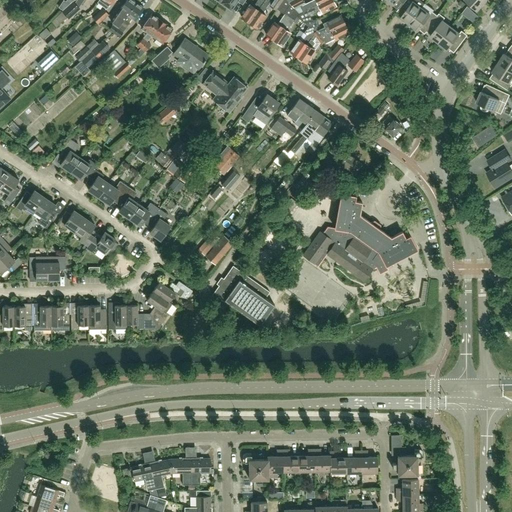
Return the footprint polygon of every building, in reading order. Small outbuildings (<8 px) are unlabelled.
[(14,9),(23,0),(7,0),(6,1),(10,5),(14,9)] [(109,6),(113,0),(98,0),(97,3),(106,9),(109,6)] [(120,25),(136,2),(132,0),(125,0),(119,10),(120,10),(111,22),(113,23),(109,30),(114,33),(120,25)] [(241,0),(244,2),(245,0),(220,0),(220,2),(231,9),(236,0),(241,0)] [(249,23),(265,0),(258,0),(253,7),(249,5),(241,17),(249,23)] [(266,16),(262,14),(272,0),(265,0),(249,23),(258,28),(266,16)] [(299,13),(294,8),(288,2),(286,0),(283,0),(277,9),(284,15),(277,24),(274,22),(273,21),(274,23),(266,34),(274,40),(292,13),(297,17),(299,13)] [(276,10),(282,0),(273,0),(269,6),(276,10)] [(297,17),(304,23),(312,20),(309,14),(321,9),(323,13),(335,6),(332,0),(326,0),(302,12),(299,13),(297,17)] [(313,0),(300,7),(302,12),(326,0),(313,0)] [(406,0),(400,7),(396,12),(402,16),(401,17),(410,24),(422,8),(425,4),(419,0),(406,0)] [(465,0),(477,11),(485,3),(482,0),(465,0)] [(73,1),(51,22),(56,27),(67,17),(68,19),(80,8),(79,7),(75,3),(73,1)] [(125,28),(132,19),(135,20),(143,8),(136,2),(120,25),(114,33),(119,37),(125,28)] [(426,31),(438,16),(437,15),(432,12),(434,10),(425,4),(422,8),(410,24),(419,31),(420,30),(425,34),(427,32),(426,31)] [(467,6),(462,13),(466,16),(471,10),(467,6)] [(103,8),(93,18),(98,24),(108,14),(103,8)] [(290,33),(287,31),(297,17),(292,13),(274,40),(282,45),(290,33)] [(439,43),(451,27),(443,21),(445,18),(439,13),(437,15),(438,16),(426,31),(427,32),(431,35),(430,36),(439,43)] [(141,48),(147,42),(152,36),(163,21),(158,18),(151,14),(141,28),(148,33),(137,45),(140,48),(141,48)] [(321,36),(344,24),(340,15),(328,21),(323,24),(324,27),(317,31),(313,34),(314,35),(316,38),(317,39),(321,36)] [(312,20),(304,23),(309,27),(310,28),(312,27),(315,28),(318,25),(316,19),(312,20)] [(162,43),(172,29),(166,24),(167,24),(163,21),(152,36),(156,39),(162,43)] [(336,40),(349,33),(344,24),(321,36),(317,39),(320,43),(323,45),(325,43),(335,38),(336,40)] [(298,57),(312,38),(314,35),(313,34),(317,31),(315,28),(312,27),(310,28),(309,27),(304,34),(307,36),(302,42),(299,39),(290,51),(298,57)] [(454,53),(468,35),(462,30),(460,33),(451,27),(439,43),(448,50),(449,49),(454,53)] [(76,32),(67,40),(73,46),(82,38),(76,32)] [(315,51),(320,43),(317,39),(316,38),(314,35),(312,38),(298,57),(307,63),(315,51)] [(205,59),(208,55),(185,39),(185,38),(185,37),(173,55),(174,54),(179,58),(177,60),(179,62),(179,63),(184,67),(185,66),(194,72),(197,68),(198,69),(203,62),(203,63),(205,60),(205,59)] [(80,62),(81,61),(89,54),(91,52),(91,51),(98,44),(94,39),(75,56),(80,62)] [(10,40),(3,46),(11,54),(17,48),(10,40)] [(146,50),(151,45),(147,42),(141,48),(140,48),(135,53),(140,57),(145,52),(146,50)] [(338,44),(328,56),(331,62),(334,60),(344,49),(338,44)] [(160,67),(170,57),(169,55),(172,52),(167,46),(152,60),(153,60),(153,59),(160,67)] [(511,49),(509,48),(506,54),(505,53),(498,63),(511,71),(511,49)] [(125,62),(114,50),(107,55),(101,61),(112,73),(125,62)] [(51,51),(47,56),(53,63),(58,59),(51,51)] [(331,62),(328,56),(326,53),(318,64),(325,69),(331,62)] [(95,60),(89,54),(81,61),(87,67),(95,60)] [(356,72),(364,61),(356,54),(347,65),(356,72)] [(90,70),(87,67),(81,61),(80,62),(75,67),(83,76),(90,70)] [(337,85),(348,71),(343,67),(345,64),(341,61),(339,64),(338,64),(328,78),(337,85)] [(129,67),(125,63),(114,73),(118,78),(129,67)] [(511,84),(509,82),(511,78),(511,71),(498,63),(492,72),(493,73),(490,78),(508,90),(511,84)] [(217,103),(229,88),(224,84),(227,82),(213,70),(202,84),(216,95),(212,100),(217,103)] [(0,88),(9,79),(2,71),(0,72),(0,106),(10,98),(0,88)] [(241,94),(247,87),(245,85),(245,84),(243,83),(242,83),(239,81),(239,79),(237,78),(236,78),(234,76),(228,83),(227,82),(224,84),(229,88),(217,103),(229,113),(243,96),(241,94)] [(510,94),(507,93),(486,84),(483,92),(482,91),(477,102),(482,105),(482,106),(482,107),(482,108),(482,109),(483,109),(483,110),(484,110),(485,110),(485,111),(486,111),(487,110),(488,110),(489,109),(489,108),(501,114),(510,94)] [(270,116),(279,103),(267,94),(257,109),(250,105),(242,117),(249,122),(253,115),(266,124),(271,117),(270,116)] [(45,95),(39,100),(43,105),(49,99),(45,95)] [(298,117),(307,104),(299,98),(287,115),(295,121),(298,117)] [(381,116),(390,106),(385,102),(377,112),(381,116)] [(171,104),(156,117),(161,124),(177,111),(171,104)] [(305,123),(315,110),(307,104),(298,117),(302,120),(305,123)] [(300,145),(301,146),(304,142),(303,142),(305,140),(306,140),(323,116),(315,110),(305,123),(306,123),(299,131),(304,135),(290,150),(294,153),(295,152),(300,145)] [(120,123),(126,117),(122,114),(117,120),(120,123)] [(329,120),(323,116),(306,140),(305,140),(303,142),(304,142),(301,146),(305,150),(311,142),(316,145),(332,123),(329,120)] [(392,136),(401,126),(392,119),(384,128),(392,136)] [(479,147),(499,134),(492,124),(473,137),(479,147)] [(296,129),(290,125),(285,131),(291,136),(296,129)] [(161,152),(155,158),(159,161),(166,167),(186,144),(179,138),(172,146),(171,145),(166,151),(167,152),(164,155),(161,152)] [(78,146),(78,144),(71,139),(60,154),(64,158),(60,164),(70,172),(80,158),(73,153),(78,146)] [(239,156),(227,145),(219,155),(221,156),(213,165),(224,174),(239,156)] [(341,150),(334,145),(332,149),(339,153),(341,150)] [(36,159),(43,154),(38,147),(31,152),(36,159)] [(283,150),(274,161),(281,168),(294,153),(290,150),(288,153),(283,150)] [(505,150),(488,161),(493,169),(487,173),(495,187),(511,176),(511,170),(507,162),(511,159),(505,150)] [(362,164),(345,153),(338,163),(354,174),(362,164)] [(144,154),(140,159),(145,163),(149,157),(144,154)] [(70,172),(81,179),(84,175),(89,178),(95,169),(98,165),(89,159),(87,162),(80,158),(70,172)] [(187,170),(181,165),(173,174),(180,180),(187,170)] [(0,186),(9,173),(0,166),(0,186)] [(88,190),(98,197),(108,183),(101,178),(104,175),(95,169),(89,178),(86,182),(91,186),(88,190)] [(220,183),(228,189),(240,176),(232,169),(220,183)] [(20,190),(15,186),(19,180),(9,173),(0,186),(0,188),(9,194),(6,199),(11,202),(20,190)] [(306,179),(309,175),(305,173),(297,184),(301,187),(306,179)] [(98,197),(109,204),(112,200),(117,204),(128,186),(120,180),(115,188),(108,183),(98,197)] [(179,183),(172,189),(176,194),(183,188),(179,183)] [(119,211),(129,218),(139,204),(132,200),(137,192),(128,186),(117,204),(121,207),(119,211)] [(35,212),(45,198),(34,190),(31,194),(26,191),(16,207),(21,211),(22,209),(25,211),(28,207),(35,212)] [(511,190),(502,197),(511,213),(511,190)] [(416,248),(411,236),(410,235),(405,237),(402,231),(391,237),(390,237),(390,236),(380,229),(381,225),(374,220),(370,222),(360,215),(362,202),(355,201),(356,196),(342,193),(335,228),(327,226),(323,233),(320,231),(303,255),(318,266),(327,254),(336,261),(364,281),(369,273),(372,269),(376,267),(379,274),(388,269),(385,264),(416,248)] [(57,212),(52,209),(55,205),(45,198),(35,212),(42,216),(40,220),(38,222),(46,229),(48,226),(57,212)] [(281,221),(297,203),(292,198),(276,217),(281,221)] [(129,218),(140,226),(143,221),(147,225),(159,208),(150,202),(146,209),(139,204),(129,218)] [(167,214),(159,208),(147,225),(152,228),(149,232),(160,240),(170,226),(163,221),(167,214)] [(77,228),(84,218),(74,210),(71,214),(66,211),(56,225),(65,231),(68,227),(74,231),(77,228)] [(97,232),(92,229),(95,225),(84,218),(77,228),(74,231),(81,236),(79,239),(88,245),(97,232)] [(114,241),(115,239),(104,232),(101,236),(97,232),(88,245),(86,248),(95,254),(98,248),(110,256),(118,244),(114,241)] [(234,243),(224,235),(205,256),(215,265),(234,243)] [(0,258),(7,252),(11,248),(0,236),(0,258)] [(204,255),(214,244),(207,238),(198,249),(204,255)] [(15,260),(7,252),(0,258),(0,270),(2,272),(9,265),(14,270),(23,262),(19,257),(15,260)] [(59,279),(59,269),(65,269),(65,256),(47,257),(47,280),(59,279)] [(47,280),(47,257),(29,257),(29,269),(36,269),(36,280),(47,280)] [(265,298),(270,292),(233,266),(210,299),(223,309),(228,303),(260,325),(275,305),(265,298)] [(192,291),(179,281),(176,285),(172,282),(168,287),(159,281),(153,290),(169,301),(175,293),(180,297),(187,299),(192,291)] [(151,311),(150,313),(158,328),(168,314),(166,312),(172,304),(169,302),(169,301),(153,290),(146,300),(155,306),(151,311)] [(69,329),(69,314),(62,314),(62,305),(51,306),(51,330),(69,329)] [(89,324),(88,305),(77,305),(77,309),(71,309),(71,329),(78,329),(78,325),(89,324)] [(89,329),(106,329),(106,308),(100,308),(100,305),(88,305),(89,324),(89,329)] [(126,324),(126,305),(115,305),(115,313),(108,313),(108,329),(126,329),(126,324)] [(158,328),(150,313),(137,314),(137,305),(126,305),(126,324),(137,324),(137,329),(158,328)] [(14,325),(14,306),(2,306),(3,315),(0,314),(0,330),(3,330),(3,326),(14,325)] [(32,330),(32,314),(25,314),(25,306),(14,306),(14,325),(24,325),(25,330),(32,330)] [(51,330),(51,306),(40,306),(40,314),(33,314),(34,330),(51,330)] [(510,342),(511,340),(511,330),(509,328),(503,335),(510,342)] [(314,471),(314,449),(308,449),(308,455),(299,455),(299,471),(314,471)] [(330,471),(330,457),(330,455),(329,455),(321,455),(321,449),(314,449),(314,471),(330,471)] [(417,474),(417,458),(423,458),(423,453),(422,450),(419,449),(414,449),(414,455),(397,455),(397,463),(392,463),(392,468),(398,468),(398,474),(417,474)] [(283,471),(283,450),(276,450),(277,456),(267,456),(267,459),(267,466),(268,472),(268,477),(277,477),(277,471),(283,471)] [(299,471),(299,455),(289,456),(289,450),(283,450),(283,471),(299,471)] [(346,473),(345,457),(336,457),(336,451),(329,451),(329,455),(330,455),(330,457),(330,471),(330,473),(346,473)] [(361,472),(361,451),(354,451),(355,457),(345,457),(346,473),(361,472)] [(377,472),(377,457),(367,457),(367,451),(361,451),(361,472),(377,472)] [(267,466),(267,459),(251,459),(251,453),(247,453),(244,455),(242,458),(243,462),(249,462),(249,479),(256,479),(256,484),(262,484),(262,479),(268,479),(268,477),(268,472),(267,466)] [(191,485),(191,457),(182,458),(182,459),(170,459),(172,473),(182,473),(182,485),(191,485)] [(210,472),(210,458),(199,458),(199,457),(191,457),(191,485),(200,484),(200,472),(210,472)] [(162,475),(172,473),(170,459),(159,461),(158,460),(150,462),(156,489),(164,487),(162,475)] [(156,489),(150,462),(141,464),(141,465),(131,467),(134,481),(144,479),(147,491),(149,490),(156,489)] [(27,491),(36,493),(39,479),(29,477),(27,491)] [(418,494),(418,478),(402,479),(402,488),(396,488),(396,495),(418,494)] [(63,496),(64,492),(58,490),(59,490),(41,484),(37,496),(55,501),(57,494),(63,496)] [(164,488),(157,489),(159,497),(166,495),(164,488)] [(156,489),(149,490),(150,495),(158,497),(156,489)] [(210,507),(210,496),(201,496),(201,490),(196,490),(196,491),(189,491),(189,497),(196,496),(196,507),(184,507),(184,511),(211,511),(211,507),(210,507)] [(423,503),(418,503),(418,494),(396,495),(396,501),(402,501),(403,510),(418,510),(423,510),(423,503)] [(153,511),(158,497),(150,495),(146,506),(130,501),(129,506),(134,507),(132,511),(153,511)] [(53,508),(55,501),(37,496),(34,506),(51,511),(58,511),(59,510),(53,508)] [(164,511),(163,511),(167,500),(158,497),(153,511),(164,511)] [(362,511),(377,511),(378,508),(373,508),(373,506),(370,500),(362,500),(362,508),(362,511)] [(266,511),(267,501),(251,502),(251,511),(245,511),(266,511)]
